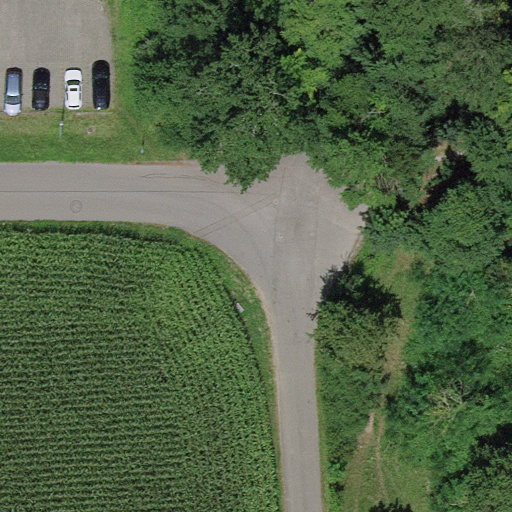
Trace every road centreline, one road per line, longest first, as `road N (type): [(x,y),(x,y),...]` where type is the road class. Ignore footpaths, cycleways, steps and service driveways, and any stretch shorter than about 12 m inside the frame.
road 1 (track): [(511,147),(266,217),(383,0)]
road 2 (unclassified): [(290,511),(266,217)]
road 3 (unclassified): [(0,192),(173,191),(266,217)]
